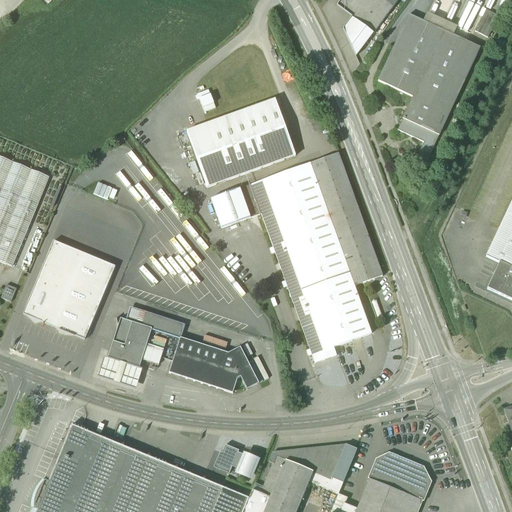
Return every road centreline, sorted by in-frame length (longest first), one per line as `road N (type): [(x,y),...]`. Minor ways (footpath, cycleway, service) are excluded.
road 1 (tertiary): [(24,371),(126,407),(198,421),(301,423),(380,407)]
road 2 (primary): [(426,332),(293,0)]
road 3 (unknown): [(93,362),(106,321),(124,307),(244,337),(275,369),(279,424)]
road 4 (track): [(391,238),(426,218),(511,38)]
road 5 (primary): [(493,511),(446,388)]
